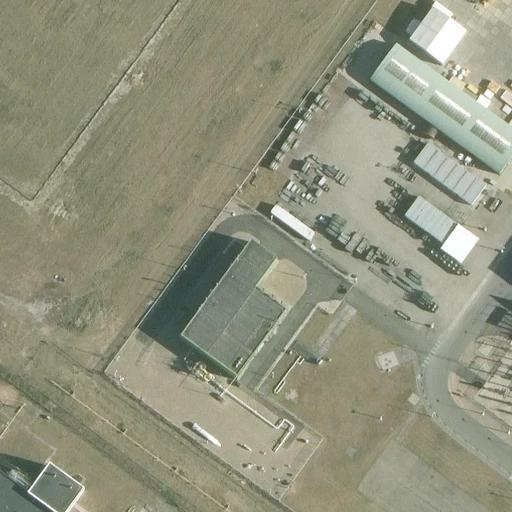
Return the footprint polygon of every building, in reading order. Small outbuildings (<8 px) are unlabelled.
[(511,131),(395,46),(369,81),(498,176),(511,156),(511,131)] [(470,207),(485,187),(427,145),(412,164),(470,207)] [(416,191),(402,214),(443,240),(457,218),(416,191)] [(285,313),(254,290),(275,261),(250,243),(179,341),(236,381),(285,313)] [(0,511),(51,511),(0,475),(0,511)]
